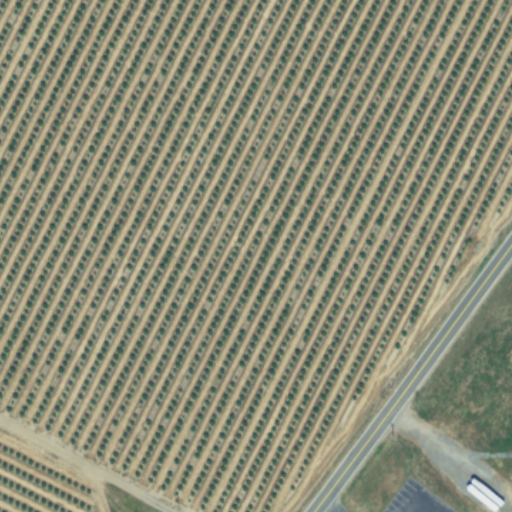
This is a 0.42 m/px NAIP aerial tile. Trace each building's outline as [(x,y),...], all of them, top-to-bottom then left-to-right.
[(511,314),(497,336),(511,346),(511,314)] [(511,388),(475,362),(435,421),(472,446),(511,388)] [(492,460),(511,430),(511,392),(475,449),(492,460)] [(511,438),(495,463),(511,475),(511,438)] [(459,508),(464,511),(509,511),(511,509),(511,500),(482,478),(459,508)]
